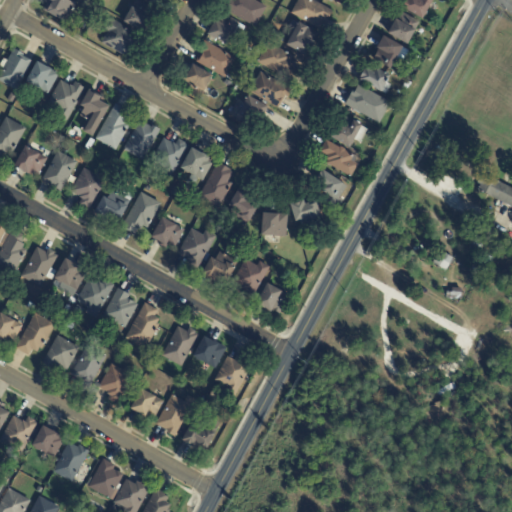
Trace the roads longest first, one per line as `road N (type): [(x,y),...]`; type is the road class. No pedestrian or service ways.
road 1 (tertiary): [(486,0),(205,511)]
road 2 (residential): [(292,352),(0,191)]
road 3 (residential): [(283,164),(9,14)]
road 4 (residential): [(215,494),(0,371)]
road 5 (residential): [(283,164),(374,0)]
